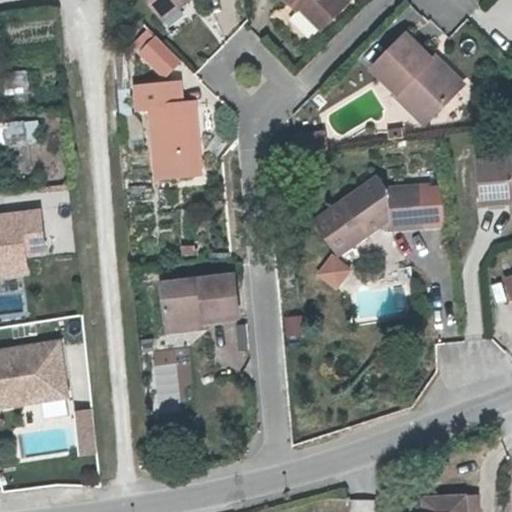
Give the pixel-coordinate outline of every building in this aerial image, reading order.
[(178,0),(152,0),(162,12),(178,0)] [(168,19),(192,0),(178,0),(162,12),(168,19)] [(345,0),(291,0),(294,2),(296,0),(300,0),(329,27),(351,5),(345,0)] [(411,87),(440,114),(468,86),(436,56),(413,33),(379,65),(406,91),(411,87)] [(152,34),(133,52),(160,80),(179,62),(152,34)] [(442,50),(436,56),(468,86),(474,81),(442,50)] [(22,91),(21,69),(1,70),(3,93),(22,91)] [(142,103),(155,102),(162,174),(205,171),(197,99),(186,99),(184,78),(140,82),(142,103)] [(431,125),(440,114),(411,87),(406,91),(402,95),(431,125)] [(0,119),(0,144),(38,142),(36,117),(0,119)] [(407,126),(391,127),(393,136),(408,134),(407,126)] [(330,133),(300,137),(302,154),(332,150),(330,133)] [(488,211),(511,209),(511,166),(484,169),(488,211)] [(386,179),(321,223),(344,254),(391,223),(391,233),(428,230),(424,186),(388,190),(386,179)] [(0,278),(35,276),(33,259),(53,258),(46,206),(0,212),(0,278)] [(277,251),(279,280),(295,278),(294,250),(277,251)] [(323,254),(314,280),(339,289),(348,263),(323,254)] [(213,269),(214,276),(235,274),(234,266),(213,269)] [(235,274),(214,276),(166,283),(172,320),(207,314),(208,321),(242,316),(236,273),(235,274)] [(210,328),(208,321),(207,314),(172,320),(173,332),(210,328)] [(301,315),(282,317),(283,336),(302,335),(301,315)] [(0,399),(67,389),(59,340),(0,350),(0,399)] [(0,399),(0,404),(67,394),(67,389),(0,399)] [(77,451),(91,450),(88,406),(74,407),(77,451)] [(169,466),(158,468),(160,474),(170,472),(169,466)] [(464,511),(463,496),(423,499),(424,511),(464,511)]
